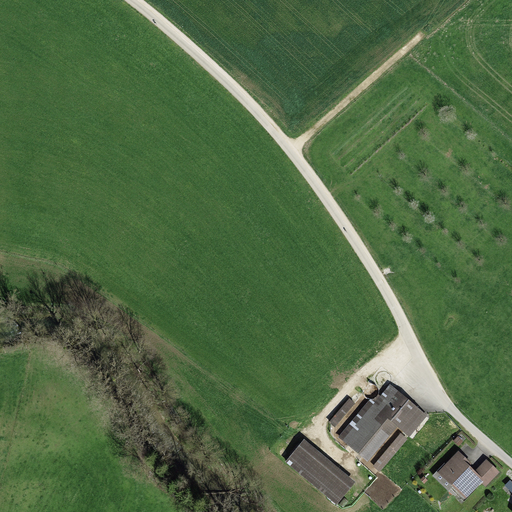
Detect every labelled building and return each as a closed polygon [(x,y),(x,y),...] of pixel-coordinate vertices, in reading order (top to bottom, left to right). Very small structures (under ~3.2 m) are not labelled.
[(393,381),(393,378),(392,374),(390,371),(387,370),(383,369),(380,371),(377,373),(376,376),(375,380),(376,383),(379,386),(382,388),(386,384),(389,386),(391,385),(393,381)] [(370,402),(380,390),(380,388),(377,385),(374,384),(371,383),(368,384),(365,387),(363,390),(363,394),(364,397),(366,400),(370,402)] [(370,402),(340,436),(366,459),(397,424),(408,433),(423,416),(389,386),(386,384),(382,388),(380,390),(370,402)] [(334,427),(354,405),(348,400),(328,422),(334,427)] [(378,471),(405,440),(400,435),(372,466),(378,471)] [(354,482),(304,440),(287,461),(336,503),(354,482)] [(476,469),(461,451),(440,470),(468,502),(502,471),(489,457),(476,469)]
